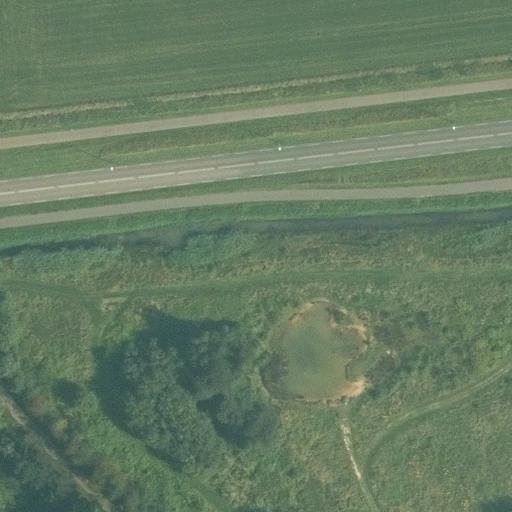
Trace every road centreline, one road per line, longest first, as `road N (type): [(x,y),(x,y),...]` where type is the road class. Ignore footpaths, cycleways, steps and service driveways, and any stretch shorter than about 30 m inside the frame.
road 1 (secondary): [(0,194),(511,134)]
road 2 (unclassified): [(113,511),(0,393)]
